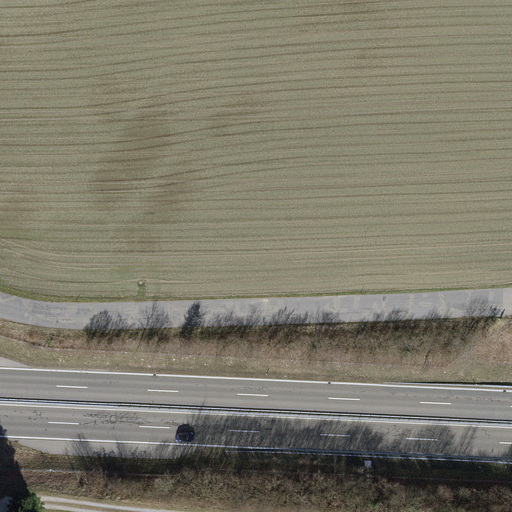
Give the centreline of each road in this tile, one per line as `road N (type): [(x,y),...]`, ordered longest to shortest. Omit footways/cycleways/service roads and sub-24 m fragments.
road 1 (unclassified): [(511,303),(75,316),(0,304)]
road 2 (trunk): [(0,420),(511,443)]
road 3 (trunk): [(511,407),(0,384)]
